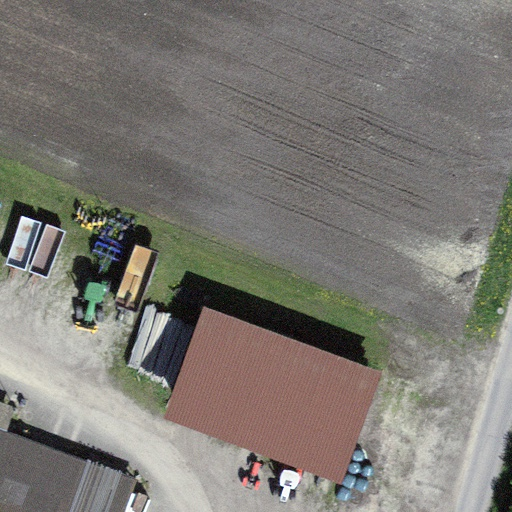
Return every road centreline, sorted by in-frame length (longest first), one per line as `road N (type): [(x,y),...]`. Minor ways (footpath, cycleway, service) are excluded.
road 1 (track): [(0,355),(139,422),(185,511)]
road 2 (track): [(476,511),(511,382)]
